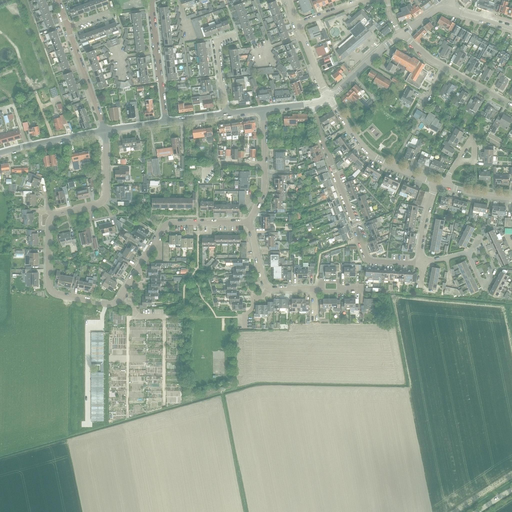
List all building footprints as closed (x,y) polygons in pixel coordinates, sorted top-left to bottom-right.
[(84,1),(85,4),(82,5),(85,13),(91,10),(87,0),(84,1)] [(87,0),(91,10),(97,8),(94,1),(88,3),(87,0)] [(103,6),(100,0),(95,0),(94,1),(97,8),(103,6)] [(190,8),(187,0),(181,0),(184,8),(187,7),(188,9),(190,8)] [(298,0),(303,12),(312,9),(308,0),(298,0)] [(413,0),(417,5),(418,4),(424,11),(425,11),(427,9),(429,7),(430,8),(432,6),(432,5),(433,4),(429,0),(413,0)] [(492,12),(494,6),(488,4),(489,0),(479,0),(477,7),(492,12)] [(496,12),(501,13),(504,4),(505,1),(502,0),(501,5),(498,4),(496,12)] [(48,7),(46,1),(38,3),(40,9),(48,7)] [(270,10),(278,7),(275,1),(268,4),(270,10)] [(237,12),(245,9),(242,3),(235,6),(237,12)] [(412,14),(415,18),(418,15),(413,9),(410,3),(406,6),(411,14),(412,14)] [(76,7),(79,15),(85,13),(82,5),(76,7)] [(413,9),(418,15),(422,12),(418,5),(413,9)] [(401,8),(402,12),(396,14),(399,21),(412,17),(411,14),(406,6),(401,8)] [(42,15),(50,13),(48,7),(40,9),(42,15)] [(79,15),(76,7),(70,9),(73,17),(79,15)] [(280,13),(278,7),(270,10),(273,16),(280,13)] [(237,12),(239,18),(247,15),(245,9),(237,12)] [(371,32),(377,27),(374,24),(376,22),(373,19),(371,21),(361,9),(351,18),(349,15),(347,16),(350,19),(345,23),(354,33),(351,35),(353,36),(350,39),(348,38),(346,40),(347,42),(344,44),(343,43),(338,47),(340,48),(336,51),(343,59),(373,34),(371,32)] [(42,15),(45,21),(52,19),(50,13),(42,15)] [(275,22),(282,19),(280,13),(273,16),(275,22)] [(239,18),(241,24),(249,21),(247,15),(239,18)] [(449,32),(450,30),(451,30),(455,24),(450,21),(441,16),(438,23),(447,28),(445,30),(449,32)] [(45,21),(48,30),(54,28),(53,25),(55,25),(52,19),(45,21)] [(285,25),(282,19),(275,22),(277,28),(285,25)] [(222,22),(224,30),(231,28),(228,20),(222,22)] [(384,36),(391,30),(383,20),(379,23),(381,27),(378,30),(384,36)] [(209,26),(212,34),(218,32),(216,24),(215,21),(208,24),(209,26)] [(243,30),(251,27),(249,21),(241,24),(243,30)] [(224,30),(222,22),(216,24),(218,32),(224,30)] [(428,30),(433,27),(429,22),(424,26),(428,31),(428,30)] [(110,25),(113,32),(119,30),(116,23),(110,25)] [(104,27),(107,34),(113,32),(110,25),(104,27)] [(277,28),(279,34),(287,31),(285,25),(277,28)] [(457,36),(461,28),(456,25),(451,33),(457,36)] [(212,34),(209,26),(203,28),(206,36),(212,34)] [(321,40),(325,39),(323,32),(320,33),(317,26),(308,30),(311,39),(321,35),(322,39),(321,39),(321,40)] [(107,34),(104,27),(98,29),(100,37),(107,34)] [(243,30),(245,36),(253,33),(251,27),(243,30)] [(419,39),(426,32),(422,27),(412,37),(419,44),(422,41),(419,39)] [(51,39),(59,36),(57,30),(55,31),(54,28),(48,30),(51,39)] [(457,36),(453,41),(453,42),(455,43),(459,37),(461,38),(462,39),(466,31),(461,28),(457,36)] [(92,31),(94,39),(100,37),(98,29),(92,31)] [(86,33),(88,41),(94,39),(92,31),(86,33)] [(287,31),(279,34),(282,40),(289,37),(287,31)] [(467,43),(472,34),(466,31),(462,39),(462,40),(461,41),(462,42),(463,40),(467,43)] [(88,41),(86,33),(79,36),(81,41),(82,43),(88,41)] [(253,33),(245,36),(248,42),(255,40),(253,33)] [(474,44),(478,37),(473,34),(467,44),(471,46),(472,43),(474,44)] [(51,39),(53,45),(61,42),(59,36),(51,39)] [(479,47),(483,40),(478,37),(474,44),(479,47)] [(450,52),(452,48),(447,45),(448,42),(445,40),(441,46),(444,48),(440,54),(446,58),(450,52)] [(479,47),(482,48),(477,57),(479,58),(488,43),(483,40),(479,47)] [(53,45),(55,51),(63,48),(61,42),(53,45)] [(315,49),(318,56),(326,53),(324,48),(328,47),(326,42),(322,44),(323,46),(315,49)] [(286,52),(294,49),(292,43),(284,45),(286,52)] [(487,52),(488,53),(490,54),(494,46),(489,43),(483,54),(482,56),(485,57),(487,52)] [(490,54),(493,56),(495,53),(497,53),(499,49),(494,46),(490,54)] [(55,51),(58,57),(65,54),(63,48),(55,51)] [(463,60),(466,55),(459,51),(461,49),(458,48),(454,55),(457,56),(453,62),(459,65),(462,60),(463,60)] [(296,55),(294,49),(286,52),(289,57),(296,55)] [(390,62),(386,69),(394,73),(398,66),(402,69),(400,73),(403,74),(406,69),(412,73),(411,74),(410,73),(405,81),(419,89),(421,85),(421,84),(428,73),(422,70),(425,65),(419,61),(413,57),(412,58),(396,49),(391,58),(392,59),(390,62)] [(87,53),(89,59),(97,56),(95,50),(87,53)] [(496,57),(501,60),(505,53),(500,50),(496,57)] [(507,62),(510,55),(505,53),(501,60),(500,63),(502,64),(504,61),(506,62),(507,62)] [(60,63),(68,60),(65,54),(58,57),(60,63)] [(332,57),(330,54),(325,56),(326,60),(320,62),(323,69),(332,65),(329,58),(332,57)] [(296,55),(289,57),(291,63),(299,61),(296,55)] [(91,65),(99,62),(97,56),(89,59),(91,65)] [(473,73),(479,63),(473,60),(474,58),(472,56),(470,58),(468,61),(471,63),(467,70),(473,73)] [(60,63),(63,72),(69,70),(69,67),(70,67),(68,60),(60,63)] [(301,67),(299,61),(291,63),(293,70),(301,67)] [(91,65),(94,71),(101,68),(99,62),(91,65)] [(487,81),(492,72),(487,68),(488,66),(485,64),(482,69),(485,71),(481,78),(487,81)] [(337,71),(332,76),(337,81),(342,76),(340,73),(342,71),(339,67),(336,70),(337,71)] [(94,71),(96,77),(103,74),(101,68),(94,71)] [(70,72),(69,70),(63,72),(66,81),(74,78),(72,72),(70,72)] [(368,75),(375,79),(374,81),(377,83),(387,88),(391,82),(370,70),(368,75)] [(503,90),(508,81),(501,77),(503,74),(500,72),(497,78),(500,79),(496,86),(503,90)] [(96,77),(98,83),(106,80),(103,74),(96,77)] [(202,86),(211,85),(210,79),(205,80),(205,77),(198,78),(199,83),(202,83),(202,86)] [(66,81),(68,87),(76,84),(74,78),(66,81)] [(233,87),(234,94),(243,92),(243,89),(246,88),(244,78),(238,79),(239,87),(233,87)] [(106,80),(98,83),(100,89),(104,88),(108,86),(106,80)] [(301,93),(300,91),(302,90),(300,83),(298,84),(296,81),(291,83),(295,95),(301,93)] [(445,99),(449,100),(450,97),(456,87),(450,83),(446,90),(443,88),(439,94),(442,96),(445,99)] [(68,87),(71,93),(78,90),(76,84),(68,87)] [(355,84),(351,88),(357,94),(359,92),(360,93),(362,91),(355,84)] [(211,85),(202,86),(203,90),(200,90),(200,95),(207,94),(207,91),(212,91),(211,85)] [(50,89),(53,97),(58,95),(55,87),(50,89)] [(258,89),(259,100),(269,99),(268,89),(263,89),(263,88),(258,89)] [(354,103),(356,100),(360,96),(357,94),(351,88),(340,100),(344,103),(349,99),(354,103)] [(400,100),(410,105),(414,99),(409,96),(412,91),(407,88),(400,100)] [(78,90),(71,93),(74,102),(80,100),(79,97),(81,96),(78,90)] [(276,101),(285,100),(291,100),(290,94),(289,90),(282,91),(275,91),(276,101)] [(462,105),(465,100),(468,94),(462,90),(459,97),(456,95),(452,103),(455,105),(457,101),(462,105)] [(249,101),(249,100),(249,98),(247,98),(247,96),(244,96),(243,92),(234,94),(235,100),(241,99),(241,102),(249,101)] [(204,108),(214,107),(213,99),(209,99),(208,95),(199,96),(200,103),(203,102),(204,108)] [(476,112),(482,102),(476,98),(472,104),(469,103),(465,109),(468,111),(470,109),(476,112)] [(146,100),(147,110),(144,111),(145,116),(154,115),(152,99),(146,100)] [(118,108),(121,107),(120,101),(116,102),(116,107),(109,108),(111,120),(118,119),(119,119),(118,108)] [(135,108),(138,108),(137,101),(130,102),(131,106),(126,107),(128,118),(136,117),(135,108)] [(179,102),(178,103),(178,104),(176,104),(177,111),(179,110),(179,112),(193,111),(192,105),(184,106),(184,103),(179,103),(179,102)] [(81,116),(87,114),(85,108),(81,109),(80,106),(75,108),(76,111),(78,110),(81,116)] [(494,110),(495,109),(489,106),(485,112),(482,111),(478,117),(481,119),(483,116),(489,120),(494,110)] [(417,110),(413,116),(418,119),(422,113),(417,110)] [(330,113),(326,115),(330,123),(331,125),(335,123),(336,124),(340,122),(337,118),(337,119),(333,112),(331,114),(330,113)] [(435,118),(436,116),(429,112),(426,118),(423,116),(421,120),(427,124),(426,127),(429,129),(429,128),(437,132),(441,124),(438,123),(439,121),(435,118)] [(87,114),(81,116),(83,122),(80,123),(82,129),(90,127),(88,121),(89,120),(87,114)] [(297,121),(307,121),(307,114),(292,114),(292,116),(284,116),(284,125),(297,125),(297,121)] [(508,127),(511,120),(507,117),(507,116),(504,114),(501,118),(498,116),(493,125),(497,128),(500,123),(508,127)] [(62,124),(67,123),(65,115),(60,116),(61,118),(54,120),(57,130),(63,128),(62,124)] [(330,123),(326,115),(322,118),(322,119),(320,120),(325,129),(329,127),(327,124),(330,123)] [(31,136),(40,134),(38,126),(29,128),(28,122),(25,122),(27,131),(29,130),(30,133),(31,136)] [(456,128),(453,134),(464,140),(465,137),(462,135),(463,133),(462,132),(464,129),(458,125),(456,128)] [(193,130),(194,138),(207,136),(208,139),(213,138),(213,135),(212,127),(193,130)] [(19,130),(12,131),(15,140),(21,138),(19,130)] [(12,131),(6,133),(8,142),(15,140),(12,131)] [(6,133),(0,134),(0,136),(2,143),(8,142),(6,133)] [(464,140),(453,134),(449,139),(448,142),(454,146),(455,143),(457,144),(459,141),(462,143),(464,140)] [(340,146),(346,142),(345,140),(346,139),(346,138),(344,137),(342,135),(334,141),(337,146),(339,144),(340,146)] [(129,138),(130,147),(135,146),(135,150),(141,149),(140,141),(140,140),(136,140),(136,137),(129,138)] [(173,148),(172,148),(173,154),(181,153),(178,137),(172,138),(173,148)] [(130,147),(129,138),(123,139),(123,142),(119,143),(120,152),(127,151),(126,147),(130,147)] [(451,157),(455,150),(449,147),(450,144),(444,141),(443,144),(445,145),(442,151),(451,157)] [(346,142),(340,146),(341,148),(339,149),(343,154),(352,148),(350,145),(350,144),(348,143),(347,144),(346,142)] [(318,144),(309,148),(311,150),(307,151),(308,154),(311,153),(320,149),(318,144)] [(409,148),(409,147),(405,158),(411,160),(414,154),(417,155),(420,146),(417,145),(416,147),(410,145),(409,148)] [(480,152),(480,155),(493,156),(493,150),(493,146),(486,146),(486,149),(485,149),(484,152),(480,152)] [(173,159),(173,154),(172,148),(172,147),(156,150),(157,157),(168,155),(169,160),(173,159)] [(275,152),(275,158),(290,158),(290,156),(285,156),(285,152),(287,152),(287,149),(277,149),(277,152),(275,152)] [(311,158),(313,157),(322,154),(320,149),(311,153),(312,155),(310,156),(311,158)] [(78,161),(90,158),(89,151),(71,154),(74,167),(79,166),(78,161)] [(352,161),(354,162),(359,157),(357,155),(358,154),(358,153),(356,153),(354,151),(347,159),(346,160),(346,162),(348,164),(349,163),(350,162),(351,162),(352,161)] [(430,158),(427,157),(428,154),(425,153),(424,156),(421,154),(418,162),(424,165),(424,166),(427,167),(430,158)] [(55,171),(58,171),(56,154),(43,156),(45,167),(54,165),(55,171)] [(322,154),(313,157),(315,162),(324,159),(322,154)] [(493,156),(480,155),(480,159),(484,159),(484,162),(486,162),(486,166),(492,166),(492,162),(493,156)] [(439,162),(436,169),(442,172),(445,165),(443,164),(443,163),(444,160),(446,160),(447,158),(441,156),(439,162)] [(359,157),(354,162),(356,164),(354,165),(358,169),(366,161),(363,159),(363,158),(362,158),(361,159),(359,157)] [(154,175),(160,174),(158,158),(152,159),(154,175)] [(430,167),(436,169),(439,162),(430,158),(427,167),(430,168),(430,167)] [(315,162),(317,168),(326,165),(324,159),(315,162)] [(2,172),(7,171),(8,174),(10,174),(9,163),(1,164),(1,166),(2,172)] [(290,172),(290,167),(285,167),(285,163),(275,163),(275,169),(278,169),(278,172),(290,172)] [(371,175),(375,169),(373,167),(373,166),(373,165),(371,165),(369,164),(363,173),(368,176),(369,174),(371,175)] [(317,168),(305,172),(306,175),(316,171),(317,174),(328,170),(326,165),(317,168)] [(129,175),(129,167),(122,168),(122,171),(116,171),(116,174),(116,179),(126,179),(126,175),(129,175)] [(375,169),(371,175),(373,176),(372,178),(377,181),(382,172),(380,170),(379,168),(378,169),(377,170),(375,169)] [(318,175),(320,182),(330,177),(328,171),(318,175)] [(39,188),(41,180),(40,179),(41,177),(29,172),(28,175),(30,176),(28,182),(32,183),(31,185),(39,188)] [(490,182),(490,172),(479,172),(479,180),(486,180),(486,182),(490,182)] [(381,186),(388,189),(393,178),(391,177),(391,176),(391,174),(389,175),(386,173),(382,183),(381,186)] [(3,182),(3,184),(8,184),(8,192),(12,192),(12,184),(12,179),(12,174),(9,174),(8,178),(9,179),(9,180),(4,180),(4,182),(3,182)] [(286,184),(286,179),(288,179),(288,175),(280,175),(280,178),(275,178),(275,184),(283,184),(286,184)] [(330,177),(320,182),(315,183),(316,186),(325,183),(326,186),(333,184),(330,177)] [(393,178),(388,189),(395,192),(396,190),(401,180),(398,179),(397,177),(396,178),(395,179),(393,178)] [(347,189),(355,186),(353,180),(345,183),(347,189)] [(406,193),(408,194),(411,186),(409,185),(409,184),(409,182),(407,183),(404,182),(400,192),(405,194),(406,193)] [(283,184),(275,184),(275,189),(279,189),(279,193),(286,193),(286,189),(283,189),(283,184)] [(327,194),(336,191),(333,185),(326,187),(328,192),(326,193),(327,194)] [(416,186),(415,185),(414,185),(413,186),(411,186),(408,194),(410,195),(415,197),(419,187),(416,186)] [(64,195),(68,194),(66,186),(63,187),(63,190),(55,192),(57,204),(66,202),(64,195)] [(131,192),(125,192),(125,186),(116,186),(116,189),(117,189),(117,197),(122,197),(122,200),(131,200),(131,192)] [(355,186),(347,189),(349,194),(357,191),(355,186)] [(80,199),(90,196),(88,187),(84,188),(85,189),(78,191),(80,199)] [(35,205),(35,194),(32,194),(32,191),(24,191),(24,196),(27,196),(27,205),(35,205)] [(336,191),(327,194),(327,195),(329,194),(331,200),(338,197),(336,191)] [(357,191),(349,194),(351,200),(364,195),(359,196),(357,191)] [(185,199),(185,208),(193,208),(193,202),(196,202),(196,192),(193,192),(193,199),(185,199)] [(272,203),(282,203),(282,200),(285,200),(285,193),(275,194),(275,198),(274,198),(274,201),(272,201),(272,203)] [(364,195),(351,200),(356,198),(358,203),(366,200),(364,195)] [(450,207),(452,197),(449,197),(449,198),(442,196),(440,205),(450,207)] [(450,207),(459,209),(461,201),(455,199),(455,198),(452,197),(450,207)] [(326,210),(341,204),(338,198),(328,202),(329,205),(325,207),(326,210)] [(152,208),(161,208),(161,199),(152,199),(152,208)] [(161,208),(169,208),(169,199),(161,199),(161,208)] [(177,208),(177,199),(169,199),(169,208),(177,208)] [(177,208),(185,208),(185,199),(177,199),(177,208)] [(361,209),(369,206),(366,200),(358,203),(361,209)] [(467,203),(461,201),(459,209),(469,212),(471,202),(468,201),(467,203)] [(245,206),(245,203),(239,203),(239,205),(232,205),(232,212),(239,212),(239,209),(239,206),(245,206)] [(282,203),(272,203),(272,205),(274,205),(274,209),(277,209),(277,213),(285,213),(285,206),(282,206),(282,203)] [(473,210),(479,211),(480,209),(481,204),(474,203),(474,207),(471,206),(469,215),(472,216),(473,210)] [(332,211),(333,214),(343,210),(341,204),(326,210),(327,213),(332,211)] [(487,209),(487,205),(481,204),(480,209),(479,211),(483,212),(483,216),(485,216),(485,218),(488,218),(489,209),(487,209)] [(369,206),(361,209),(363,214),(371,211),(369,206)] [(34,217),(34,213),(30,213),(30,209),(22,209),(22,217),(24,217),(24,224),(32,224),(32,217),(34,217)] [(333,215),(336,221),(346,217),(343,211),(333,215)] [(371,211),(363,214),(365,220),(373,217),(371,211)] [(262,216),(261,222),(270,222),(270,217),(274,217),(274,213),(266,213),(266,216),(262,216)] [(346,217),(336,221),(335,221),(336,223),(339,221),(341,226),(348,223),(346,217)] [(371,223),(367,225),(368,228),(367,228),(368,230),(377,227),(379,226),(378,223),(376,218),(370,220),(371,223)] [(141,225),(137,231),(145,237),(149,231),(144,228),(146,225),(139,221),(138,224),(141,225)] [(111,234),(116,233),(115,226),(112,226),(111,222),(100,225),(102,233),(110,231),(111,234)] [(274,226),(270,226),(270,222),(261,222),(261,228),(266,228),(266,231),(275,231),(275,228),(275,227),(274,226)] [(341,227),(343,232),(340,233),(339,231),(333,233),(335,237),(336,236),(351,230),(348,224),(341,227)] [(466,230),(472,233),(475,228),(468,225),(466,230)] [(93,248),(98,247),(96,237),(92,238),(90,227),(82,229),(83,232),(79,233),(82,244),(92,242),(93,248)] [(371,235),(381,231),(380,229),(378,230),(377,227),(368,230),(369,232),(370,232),(371,235)] [(38,244),(38,240),(38,233),(35,233),(35,230),(28,230),(28,236),(29,236),(29,244),(38,244)] [(346,240),(353,237),(351,230),(336,236),(337,240),(342,238),(341,235),(344,234),(346,240)] [(486,233),(488,239),(497,235),(494,230),(486,233)] [(135,242),(137,240),(142,243),(145,237),(137,231),(134,236),(129,232),(128,232),(127,233),(126,233),(125,233),(125,234),(124,234),(124,235),(135,242)] [(381,237),(379,235),(382,234),(381,231),(371,235),(372,238),(371,238),(372,240),(372,241),(381,237)] [(72,243),(76,242),(75,236),(71,237),(70,232),(59,234),(61,244),(72,242),(72,243)] [(275,238),(278,238),(278,236),(278,232),(269,232),(269,236),(266,236),(266,239),(265,239),(265,241),(275,241),(275,238)] [(163,242),(163,245),(169,245),(169,244),(175,244),(175,235),(169,235),(169,242),(163,242)] [(240,243),(240,245),(246,245),(246,242),(240,242),(240,235),(234,235),(234,243),(240,243)] [(470,238),(463,235),(461,240),(468,243),(470,238)] [(499,240),(497,235),(488,239),(491,244),(499,240)] [(126,248),(135,254),(139,248),(132,244),(134,241),(128,237),(124,243),(128,245),(126,248)] [(377,244),(376,241),(381,240),(381,237),(372,241),(372,240),(367,242),(369,245),(368,245),(369,247),(377,244)] [(468,243),(461,240),(459,245),(466,248),(468,243)] [(491,244),(494,250),(502,246),(499,240),(491,244)] [(275,241),(265,241),(265,243),(267,243),(267,247),(272,247),(272,250),(278,250),(278,244),(275,244),(275,241)] [(414,244),(406,242),(405,245),(402,245),(401,251),(407,252),(408,249),(413,249),(414,246),(414,244)] [(377,244),(369,247),(370,250),(370,249),(371,252),(376,251),(377,254),(383,251),(381,246),(378,247),(377,244)] [(496,255),(504,251),(502,246),(494,250),(496,255)] [(118,255),(119,256),(125,259),(126,256),(131,260),(135,254),(126,248),(123,254),(120,252),(118,255)] [(38,264),(38,253),(35,253),(35,249),(26,249),(26,255),(30,255),(30,264),(38,264)] [(271,251),(271,255),(269,255),(269,260),(284,260),(284,258),(280,258),(280,251),(271,251)] [(496,255),(499,261),(507,257),(504,251),(496,255)] [(119,261),(116,265),(125,271),(128,265),(125,263),(126,260),(125,259),(119,256),(117,259),(119,261)] [(507,257),(499,261),(501,266),(509,262),(507,257)] [(461,270),(469,266),(466,261),(458,265),(461,270)] [(319,272),(325,272),(325,276),(331,276),(331,263),(330,263),(331,267),(327,267),(327,264),(320,264),(319,272)] [(334,264),(331,263),(331,276),(336,276),(336,271),(339,271),(339,264),(334,264)] [(361,264),(355,264),(355,263),(350,263),(350,267),(350,276),(355,276),(355,271),(358,271),(361,271),(361,264)] [(344,276),(350,276),(350,267),(346,267),(346,264),(341,264),(341,271),(344,271),(344,276)] [(125,271),(116,265),(113,270),(111,269),(109,273),(116,277),(117,275),(121,277),(125,271)] [(297,278),(303,278),(303,269),(299,269),(299,266),(294,266),(294,273),(297,273),(297,278)] [(315,266),(306,266),(303,266),(303,269),(303,278),(308,278),(308,273),(314,273),(315,266)] [(461,270),(463,274),(471,271),(469,266),(461,270)] [(373,280),(374,269),(371,269),(370,267),(368,268),(368,270),(366,269),(365,277),(368,277),(368,279),(373,280)] [(379,278),(381,278),(381,270),(379,270),(379,269),(378,268),(377,269),(374,269),(373,280),(379,280),(379,278)] [(383,280),(389,281),(389,270),(386,270),(385,268),(384,269),(384,271),(381,270),(381,278),(383,278),(383,280)] [(27,285),(38,285),(38,273),(31,273),(31,269),(22,269),(22,273),(27,273),(27,285)] [(397,279),(397,271),(395,271),(395,270),(394,269),(392,270),(389,270),(389,281),(394,281),(394,278),(397,279)] [(399,281),(404,282),(405,271),(402,271),(401,269),(399,270),(399,272),(397,271),(397,279),(399,279),(399,281)] [(65,286),(67,276),(60,274),(60,271),(57,270),(56,278),(59,278),(58,285),(65,286)] [(405,271),(404,282),(410,282),(412,282),(413,272),(410,272),(410,271),(409,270),(408,271),(405,271)] [(465,279),(473,276),(471,271),(463,274),(465,279)] [(112,291),(117,283),(112,280),(112,281),(109,279),(111,276),(105,272),(102,278),(106,280),(103,285),(112,291)] [(498,277),(506,281),(509,276),(501,272),(498,277)] [(72,282),(75,283),(77,274),(74,273),(73,277),(67,276),(65,286),(71,288),(72,282)] [(78,289),(84,290),(86,282),(79,281),(80,277),(77,276),(77,274),(75,283),(79,284),(78,289)] [(465,279),(467,284),(475,280),(473,276),(465,279)] [(506,281),(498,277),(495,283),(503,287),(506,281)] [(86,282),(84,290),(91,291),(92,287),(95,287),(96,280),(90,278),(89,282),(86,282)] [(467,284),(469,289),(477,285),(475,280),(467,284)] [(493,288),(501,292),(503,287),(495,283),(493,288)] [(477,285),(469,289),(472,294),(480,290),(477,285)] [(460,290),(459,290),(457,289),(446,287),(445,289),(445,294),(462,296),(462,295),(461,292),(460,290)] [(501,292),(493,288),(490,293),(498,297),(501,292)] [(155,299),(143,299),(143,303),(140,303),(140,308),(147,308),(147,305),(152,305),(152,302),(155,302),(155,299)] [(286,299),(280,299),(280,308),(280,310),(281,311),(285,311),(285,310),(285,308),(289,308),(289,302),(289,299),(286,299)] [(292,302),(289,302),(289,308),(289,311),(295,311),(295,307),(299,307),(299,299),(292,299),(292,302)] [(305,299),(299,299),(299,307),(303,307),(303,311),(309,311),(309,302),(305,302),(305,299)] [(330,308),(330,299),(323,299),(323,300),(320,300),(320,311),(326,311),(326,308),(330,308)] [(330,299),(330,308),(334,308),(334,311),(340,311),(340,300),(337,300),(337,299),(330,299)] [(346,307),(350,307),(350,299),(344,299),(344,304),(341,304),(341,310),(346,310),(346,307)] [(355,299),(350,299),(350,307),(353,307),(353,310),(358,310),(358,304),(355,304),(355,299)] [(376,301),(372,301),(372,299),(364,299),(364,305),(361,305),(361,312),(366,312),(366,308),(372,308),(372,305),(376,305),(376,301)] [(243,301),(230,301),(230,304),(233,304),(233,310),(246,310),(246,305),(243,305),(243,301)]
